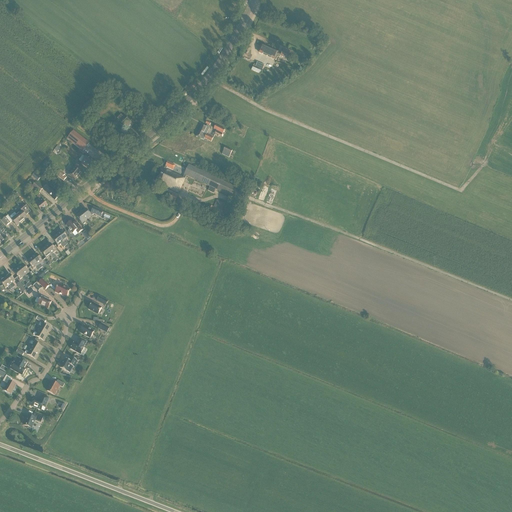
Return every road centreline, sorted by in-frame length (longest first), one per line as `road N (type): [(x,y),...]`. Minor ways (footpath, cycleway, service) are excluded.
road 1 (tertiary): [(0,257),(186,102),(228,49),(253,0)]
road 2 (unclassified): [(175,511),(0,444)]
road 3 (residential): [(0,422),(45,373),(83,291)]
